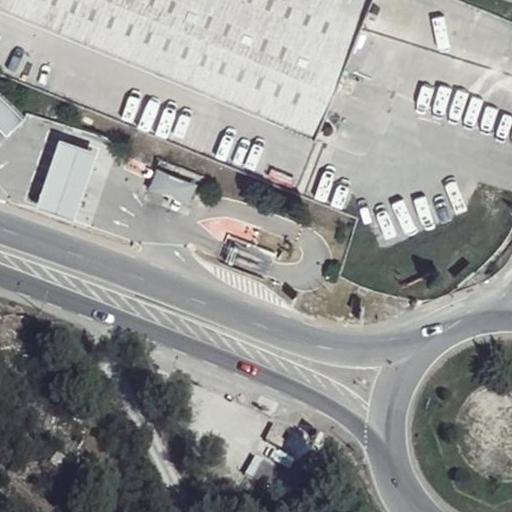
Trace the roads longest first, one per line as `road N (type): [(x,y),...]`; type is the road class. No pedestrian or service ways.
road 1 (primary): [(405,377),(0,231)]
road 2 (primary): [(0,269),(160,322),(392,435)]
